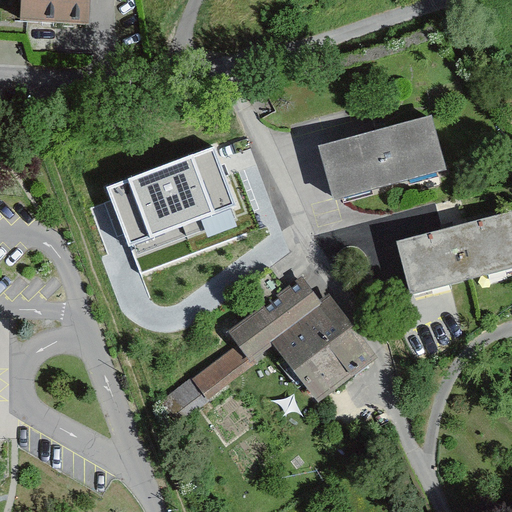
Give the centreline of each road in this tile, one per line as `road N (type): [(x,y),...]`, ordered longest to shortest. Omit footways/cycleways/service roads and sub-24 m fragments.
road 1 (track): [(24,80),(193,511)]
road 2 (residential): [(450,0),(231,73),(0,78)]
